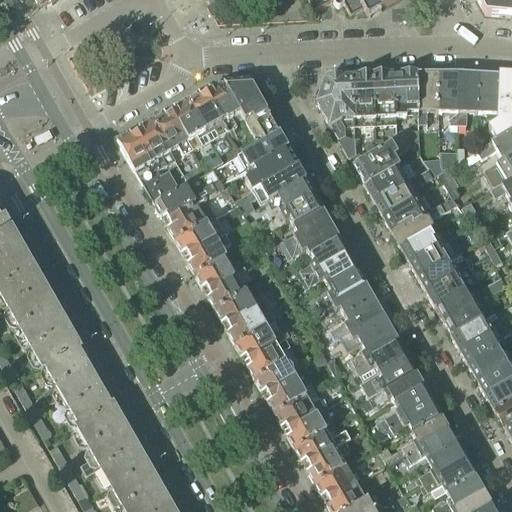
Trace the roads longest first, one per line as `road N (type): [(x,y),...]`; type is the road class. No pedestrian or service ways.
road 1 (residential): [(269,54),(272,75),(511,496)]
road 2 (tertiary): [(0,131),(153,400)]
road 3 (tertiary): [(201,373),(69,142)]
road 4 (residential): [(269,54),(459,46)]
road 5 (tertiary): [(280,511),(201,373)]
road 6 (residential): [(69,142),(176,78),(186,60)]
road 7 (residential): [(145,0),(27,69)]
road 8 (tertiary): [(153,400),(217,511)]
